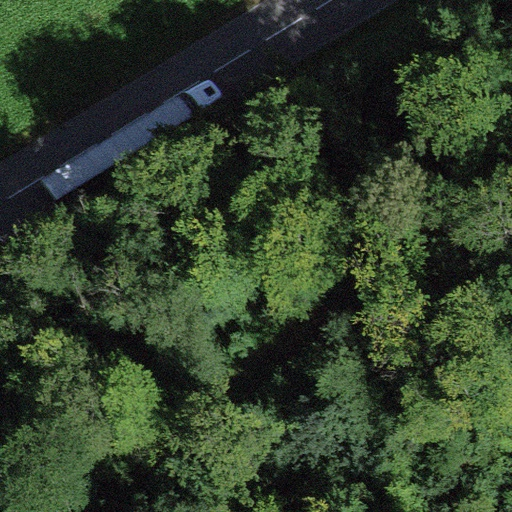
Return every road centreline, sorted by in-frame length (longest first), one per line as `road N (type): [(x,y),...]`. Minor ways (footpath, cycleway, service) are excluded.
road 1 (track): [(511,270),(287,349),(44,511)]
road 2 (primary): [(329,0),(0,203)]
